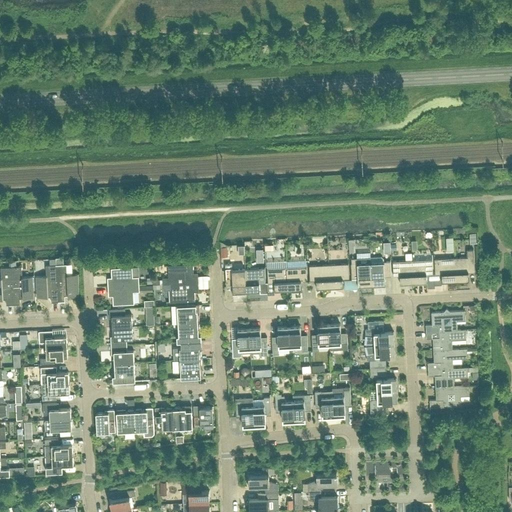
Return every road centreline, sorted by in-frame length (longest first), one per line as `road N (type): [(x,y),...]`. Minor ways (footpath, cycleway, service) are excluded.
road 1 (primary): [(0,100),(511,73)]
road 2 (residential): [(217,315),(407,300)]
road 3 (residential): [(415,449),(407,300)]
road 4 (residential): [(354,449),(353,435),(338,428),(226,441)]
road 5 (residential): [(86,394),(222,387)]
